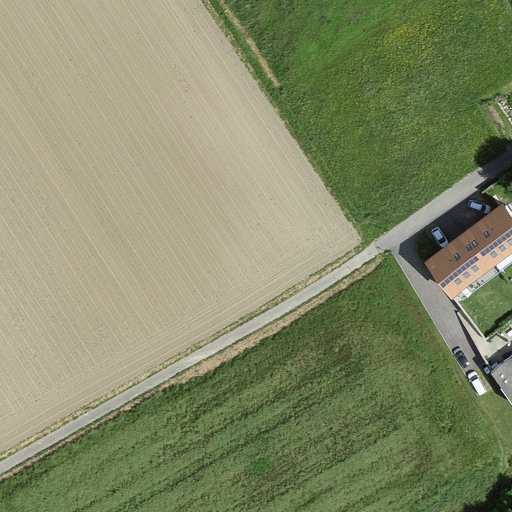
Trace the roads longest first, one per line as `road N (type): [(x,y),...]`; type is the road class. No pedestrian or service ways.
road 1 (track): [(0,468),(384,243)]
road 2 (residential): [(511,158),(384,243)]
